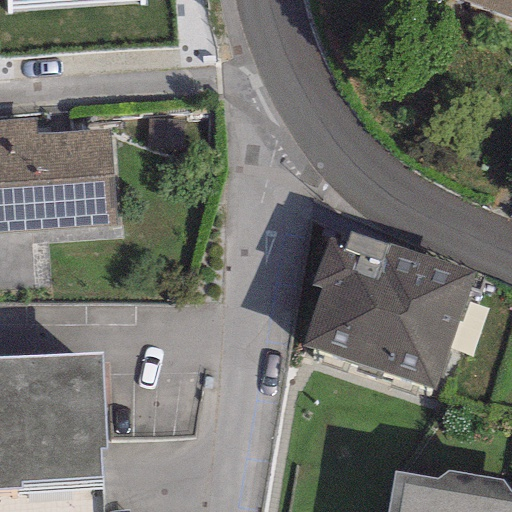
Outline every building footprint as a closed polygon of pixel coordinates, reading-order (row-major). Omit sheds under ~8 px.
[(511,0),(452,0),(511,20),(511,0)] [(33,119),(0,121),(0,235),(116,228),(109,130),(34,135),(33,119)] [(387,247),(348,233),(344,244),(327,238),(311,285),(321,288),(301,346),(433,392),(457,322),(460,323),(477,275),(388,244),(387,247)] [(0,489),(19,489),(19,483),(100,479),(98,449),(103,449),(99,353),(0,357),(0,489)] [(511,511),(511,492),(510,492),(503,482),(446,471),(435,480),(393,473),(386,511),(511,511)]
